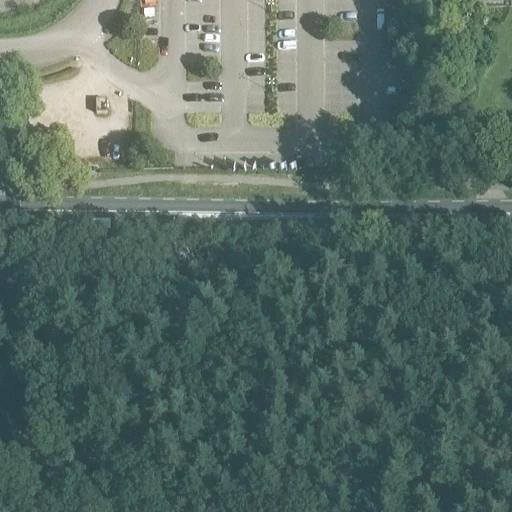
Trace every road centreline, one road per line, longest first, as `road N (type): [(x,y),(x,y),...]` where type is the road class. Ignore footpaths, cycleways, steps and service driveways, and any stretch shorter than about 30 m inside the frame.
road 1 (primary): [(0,226),(320,225),(388,214)]
road 2 (primary): [(388,214),(0,202)]
road 3 (track): [(439,0),(441,69),(476,119),(486,155),(484,214)]
road 4 (unknown): [(369,0),(368,117),(343,139),(307,132)]
road 5 (primary): [(388,214),(511,214)]
